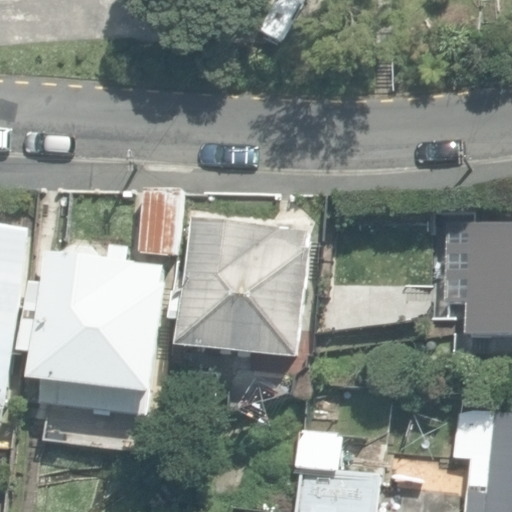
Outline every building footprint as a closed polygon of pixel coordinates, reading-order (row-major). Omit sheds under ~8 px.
[(148,256),(187,260),(192,195),(153,192),(148,256)] [(185,348),(310,365),(324,253),(316,252),(318,236),(199,221),(190,295),(181,294),(178,322),(188,323),(185,348)] [(511,228),(503,228),(500,337),(511,337),(511,228)] [(46,406),(154,420),(157,397),(161,398),(176,289),(169,288),(171,269),(135,264),(137,251),(118,249),(117,262),(105,261),(100,252),(81,250),(72,256),(55,254),(48,305),(34,303),(27,353),(41,355),(37,382),(49,384),(46,406)] [(0,432),(7,434),(10,415),(14,416),(32,265),(0,261),(0,432)] [(220,388),(175,383),(167,422),(215,427),(220,388)] [(331,417),(332,390),(311,386),(309,416),(331,417)] [(511,511),(511,414),(501,414),(490,511),(483,511),(480,511),(479,511),(511,511)] [(302,511),(383,511),(386,477),(306,471),(302,511)]
